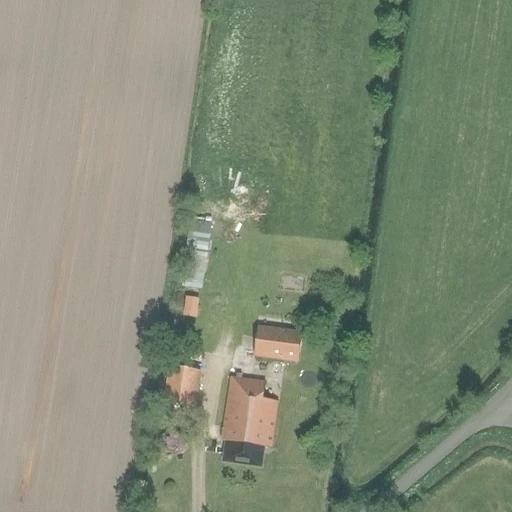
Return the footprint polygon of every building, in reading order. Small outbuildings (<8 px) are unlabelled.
[(181,285),(203,288),(212,224),(190,221),(181,285)] [(299,366),(303,337),(259,331),(255,360),(299,366)] [(196,377),(169,373),(163,405),(163,408),(192,414),(196,377)] [(230,381),(222,441),(225,442),(223,456),(226,457),(225,465),(262,470),(265,450),(272,450),(278,405),(263,403),(266,386),(240,382),(240,379),(235,378),(235,381),(230,381)] [(217,445),(206,444),(205,453),(216,454),(217,445)]
